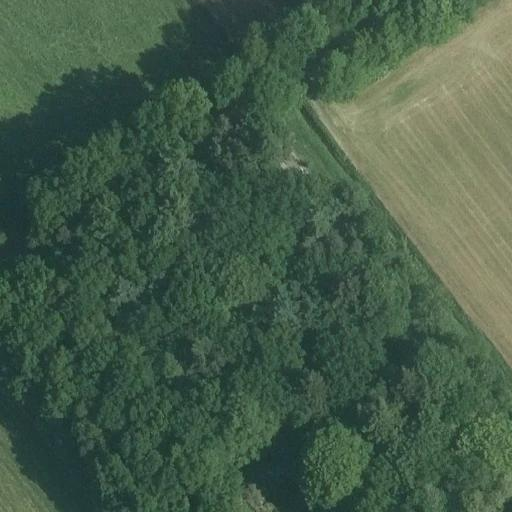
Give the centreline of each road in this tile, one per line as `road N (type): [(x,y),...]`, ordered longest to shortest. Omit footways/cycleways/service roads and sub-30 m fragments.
road 1 (unclassified): [(511,452),(252,108)]
road 2 (unclassified): [(9,271),(252,108)]
road 3 (unclassified): [(252,108),(409,0)]
